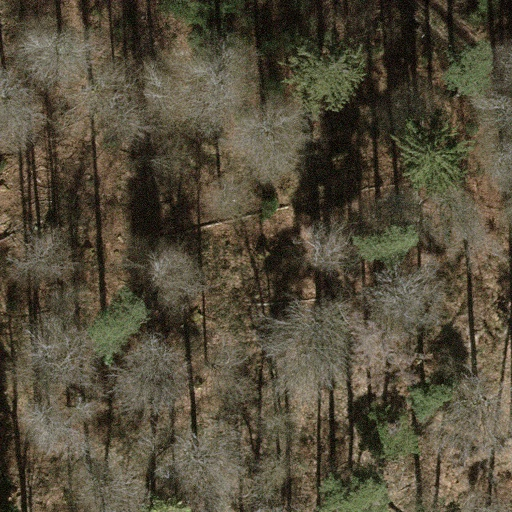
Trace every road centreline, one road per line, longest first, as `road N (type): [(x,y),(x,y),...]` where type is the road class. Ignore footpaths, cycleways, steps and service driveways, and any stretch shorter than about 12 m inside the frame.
road 1 (track): [(0,448),(319,377),(511,282)]
road 2 (track): [(511,90),(422,0)]
